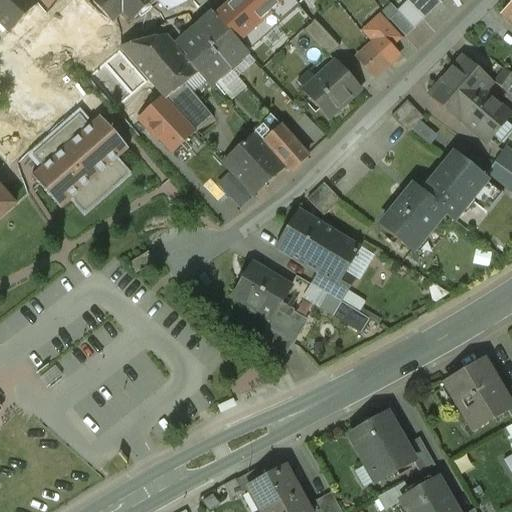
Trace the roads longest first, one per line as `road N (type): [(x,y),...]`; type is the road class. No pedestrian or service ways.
road 1 (secondary): [(108,511),(368,380),(511,296)]
road 2 (residential): [(485,0),(306,179),(224,242),(198,251)]
road 3 (residential): [(65,8),(89,27),(115,31),(196,0)]
